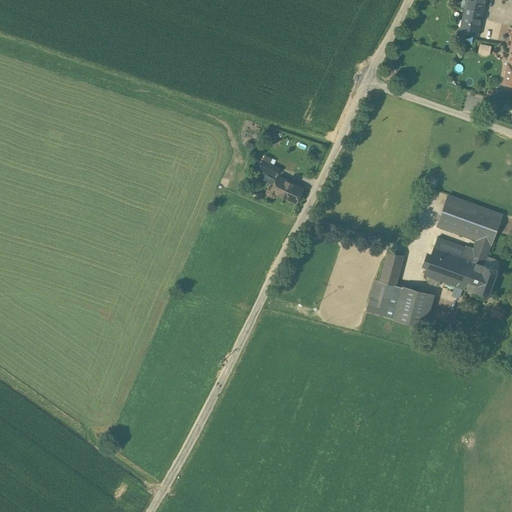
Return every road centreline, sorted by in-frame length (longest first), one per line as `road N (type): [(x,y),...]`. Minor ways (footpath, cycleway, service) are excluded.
road 1 (unclassified): [(368,82),(249,330),(150,511)]
road 2 (unclassified): [(368,82),(511,135)]
